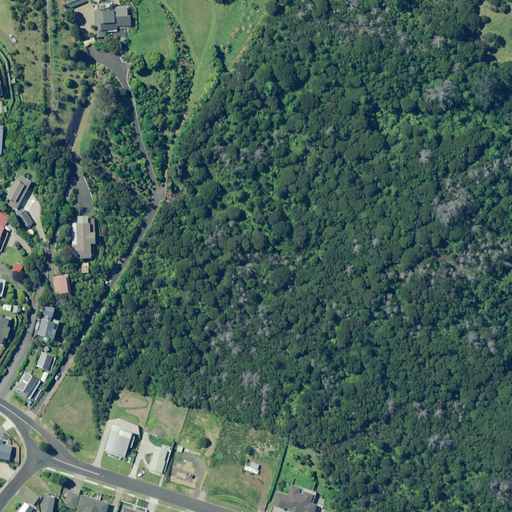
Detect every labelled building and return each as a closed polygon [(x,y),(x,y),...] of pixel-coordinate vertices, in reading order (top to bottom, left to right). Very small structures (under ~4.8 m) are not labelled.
[(112,7),(112,4),(101,5),(101,9),(94,10),(96,37),(104,37),(104,30),(117,29),(117,26),(130,25),(128,6),(112,7)] [(31,182),(19,175),(12,188),(11,187),(6,197),(11,199),(8,205),(16,209),(31,182)] [(33,222),(27,212),(19,217),(26,227),(33,222)] [(91,243),(95,243),(95,219),(87,219),(76,220),(76,223),(72,223),(73,259),(91,258),(91,243)] [(26,239),(20,243),(26,254),(32,251),(26,239)] [(51,281),(53,280),(56,295),(69,293),(67,279),(66,273),(50,276),(51,281)] [(52,318),(54,318),(56,308),(45,306),(43,315),(45,315),(44,318),(42,318),(38,335),(55,339),(59,322),(55,321),(51,320),(52,318)] [(11,317),(0,313),(0,343),(2,344),(4,336),(7,337),(10,328),(8,327),(11,317)] [(55,357),(42,352),(37,366),(52,371),(54,366),(52,365),(55,357)] [(38,380),(22,370),(15,381),(20,385),(16,391),(26,398),(38,380)] [(122,429),(112,425),(103,450),(125,457),(133,432),(122,429)] [(205,462),(205,460),(201,459),(198,466),(206,469),(207,463),(205,462)] [(259,464),(252,462),(251,467),(245,465),(244,469),(258,474),(260,471),(257,470),(259,464)] [(272,504),(284,509),(285,508),(291,510),(290,511),(291,511),(313,511),(316,505),(310,503),(313,494),(304,491),(300,490),(300,488),(291,485),(288,495),(276,491),(272,504)] [(18,494),(25,498),(24,499),(33,505),(39,497),(33,493),(23,486),(18,494)] [(82,511),(105,511),(109,503),(68,491),(64,505),(83,511),(82,511)] [(52,511),(55,498),(45,496),(41,511),(52,511)] [(30,511),(33,509),(25,503),(17,511),(30,511)]
